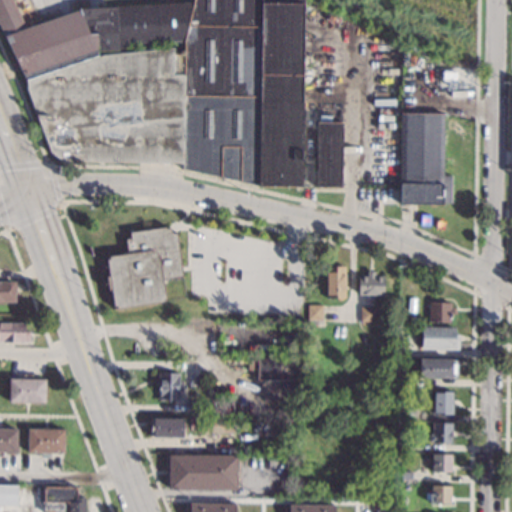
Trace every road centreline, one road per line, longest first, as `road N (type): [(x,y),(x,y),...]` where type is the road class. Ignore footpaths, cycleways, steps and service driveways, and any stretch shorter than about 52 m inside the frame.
road 1 (residential): [(489,511),(496,0)]
road 2 (residential): [(511,288),(412,245),(298,216),(154,187),(27,184)]
road 3 (secondary): [(134,511),(27,184)]
